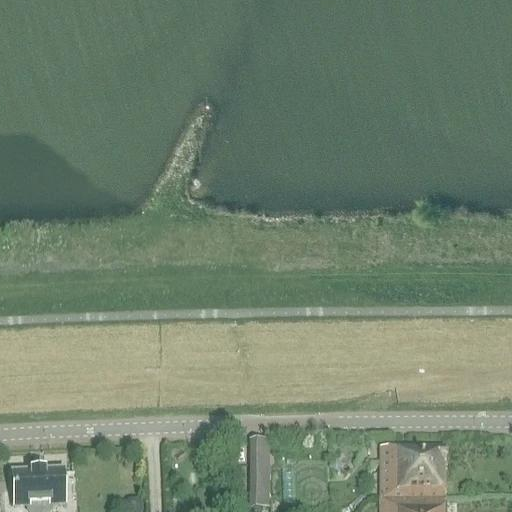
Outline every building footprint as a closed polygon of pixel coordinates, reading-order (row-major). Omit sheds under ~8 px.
[(268,511),(269,443),(249,443),(248,511),(268,511)] [(380,447),(380,500),(445,500),(444,448),(380,447)] [(49,511),(50,511),(51,507),(64,506),(62,474),(63,474),(63,472),(60,472),(14,475),(14,474),(12,474),(12,476),(14,509),(27,508),(28,511),(49,511)] [(287,506),(289,478),(281,477),(280,506),(287,506)] [(444,511),(445,500),(380,500),(379,511),(444,511)]
